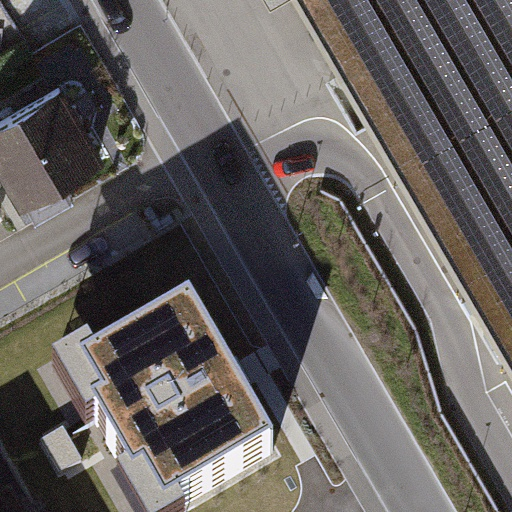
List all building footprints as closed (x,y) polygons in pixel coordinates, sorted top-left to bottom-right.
[(511,0),(300,0),(511,365),(511,0)] [(109,170),(57,80),(0,113),(0,166),(29,216),(109,170)] [(204,345),(165,267),(85,307),(124,384),(204,345)] [(137,430),(114,444),(128,466),(151,451),(137,430)] [(150,498),(157,511),(202,511),(219,503),(202,470),(150,498)] [(302,511),(288,485),(239,511),(302,511)]
